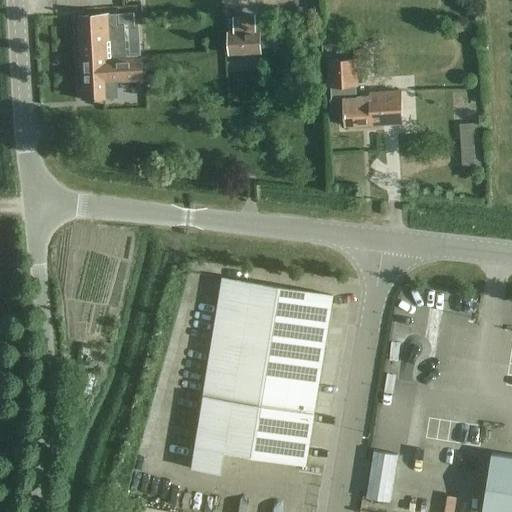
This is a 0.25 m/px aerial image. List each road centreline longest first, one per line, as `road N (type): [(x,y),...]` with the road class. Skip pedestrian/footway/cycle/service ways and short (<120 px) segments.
road 1 (unclassified): [(387,239),(41,205)]
road 2 (unclassified): [(35,511),(46,333),(36,264),(41,205)]
road 3 (unclassified): [(338,511),(387,239)]
road 4 (unclassified): [(41,205),(26,150),(15,0)]
road 5 (unclassified): [(511,255),(387,239)]
